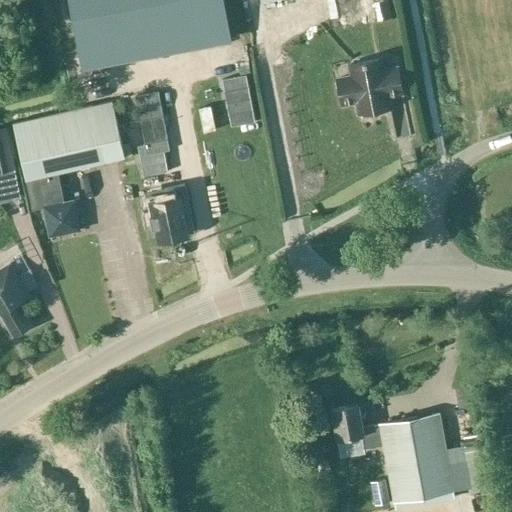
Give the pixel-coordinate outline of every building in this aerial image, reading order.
[(152,0),(81,0),(92,52),(161,38),(152,0)] [(224,0),(152,0),(161,38),(229,23),(224,0)] [(387,17),(386,0),(374,0),(375,17),(387,17)] [(229,105),(252,101),(243,54),(219,58),(229,105)] [(410,134),(397,66),(382,69),(380,57),(348,63),(351,75),(336,78),(341,103),(356,100),(358,112),(362,111),(363,114),(371,112),(370,110),(388,106),(394,137),(396,137),(387,94),(400,92),(409,134),(410,134)] [(164,127),(155,80),(132,84),(142,131),(135,133),(141,163),(165,158),(159,128),(164,127)] [(111,99),(12,122),(25,178),(32,210),(44,208),(49,234),(78,228),(72,198),(63,200),(57,171),(124,155),(111,99)] [(0,171),(15,168),(6,127),(0,128),(0,171)] [(255,139),(223,145),(232,192),(264,186),(255,139)] [(168,193),(152,196),(160,235),(191,229),(188,212),(194,211),(187,177),(166,181),(168,193)] [(0,313),(13,336),(31,325),(17,302),(28,296),(9,264),(0,268),(0,313)] [(438,413),(362,426),(358,403),(331,407),(336,438),(359,434),(362,448),(382,445),(391,501),(451,491),(438,413)] [(110,511),(102,469),(68,476),(74,511),(110,511)]
